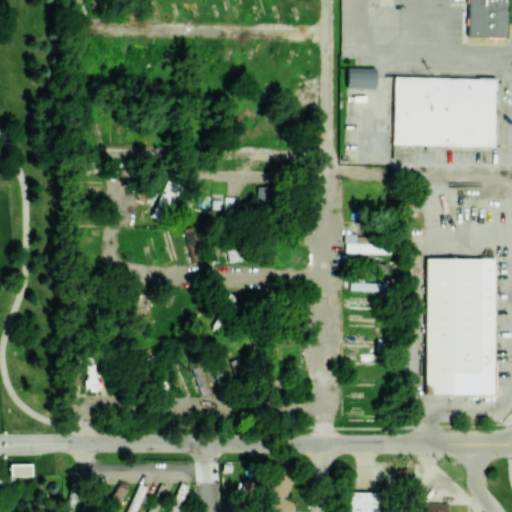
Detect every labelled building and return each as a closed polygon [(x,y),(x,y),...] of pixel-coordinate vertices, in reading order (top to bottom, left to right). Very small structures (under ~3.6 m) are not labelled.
[(505,0),(505,37),(466,36),(466,0),(505,0)] [(345,87),(374,88),(374,67),(346,67),(345,87)] [(492,146),(391,144),(392,75),(494,77),(494,81),(500,82),(499,143),(492,142),(492,146)] [(179,186),(166,180),(150,215),(164,221),(179,186)] [(256,205),(271,204),(270,186),(256,186),(256,205)] [(183,228),(187,248),(183,249),(185,263),(200,260),(193,226),(183,228)] [(389,253),(389,235),(343,235),(343,252),(389,253)] [(492,393),(423,393),(424,257),(492,257),(492,393)] [(386,282),(348,281),(348,289),(386,291),(386,282)] [(130,322),(139,324),(147,289),(138,286),(130,322)] [(30,475),(30,464),(9,463),(9,475),(30,475)] [(293,471),(274,465),(261,511),(288,511),(292,501),(285,499),(293,471)] [(253,483),(244,479),(238,495),(247,498),(253,483)] [(168,511),(172,511),(177,511),(182,493),(173,491),(168,511)] [(377,511),(378,492),(347,491),(346,511),(377,511)]
